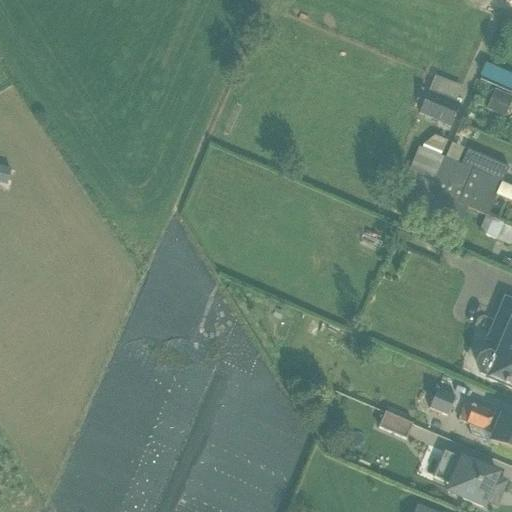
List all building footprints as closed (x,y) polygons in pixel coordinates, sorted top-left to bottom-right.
[(511,117),(511,64),(507,62),(500,79),(511,83),(511,99),(506,115),(511,117)] [(511,154),(491,147),(485,162),(511,172),(511,154)] [(29,182),(31,169),(8,166),(6,179),(29,182)] [(511,299),(502,295),(472,370),(511,386),(511,299)] [(487,439),(511,449),(511,415),(464,397),(456,419),(490,432),(487,439)] [(397,431),(426,443),(436,422),(406,410),(397,431)] [(445,489),(485,507),(489,497),(499,501),(508,481),(498,476),(501,469),(461,452),(459,456),(444,450),(432,477),(447,484),(445,489)]
